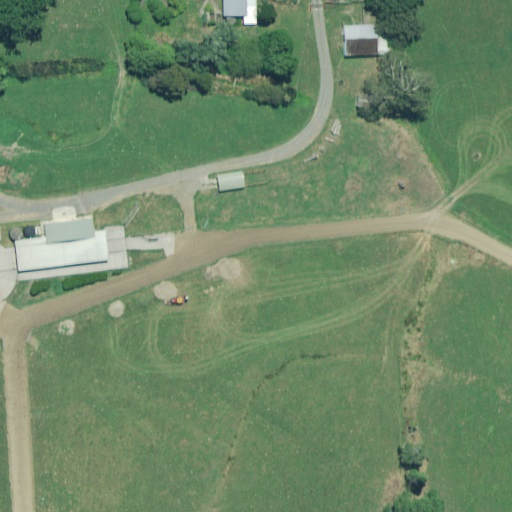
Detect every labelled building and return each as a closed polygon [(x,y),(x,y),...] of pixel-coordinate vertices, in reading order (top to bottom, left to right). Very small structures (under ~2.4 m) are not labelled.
[(256,0),(224,0),(224,16),(244,17),(244,23),(256,24),(256,0)] [(373,55),(372,26),(345,26),(346,56),(373,55)] [(242,189),(240,173),(215,177),(217,192),(242,189)] [(92,235),(90,220),(41,226),(43,240),(12,244),(15,274),(104,263),(101,234),(92,235)] [(22,240),(23,230),(12,228),(10,239),(22,240)]
